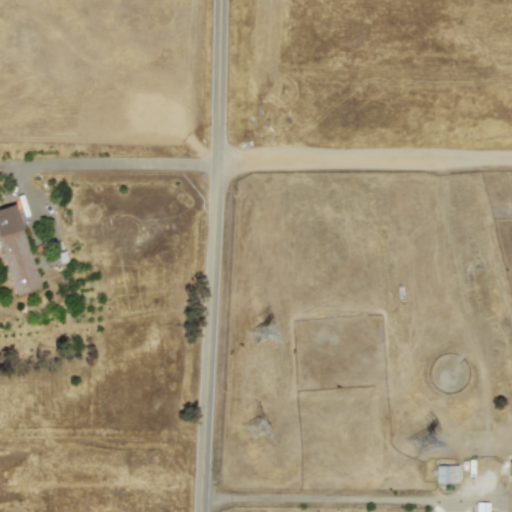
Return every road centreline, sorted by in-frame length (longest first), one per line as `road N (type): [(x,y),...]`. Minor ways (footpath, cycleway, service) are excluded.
road 1 (tertiary): [(217,0),(200,511)]
road 2 (residential): [(511,161),(217,166)]
